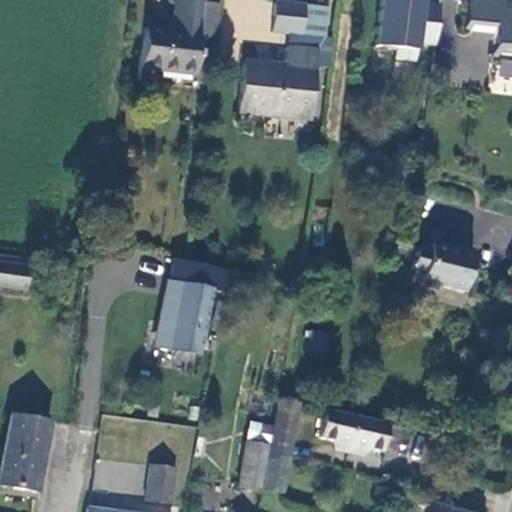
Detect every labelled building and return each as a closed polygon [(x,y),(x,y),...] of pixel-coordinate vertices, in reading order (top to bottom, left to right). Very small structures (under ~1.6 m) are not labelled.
[(440,22),(427,21),(429,0),(380,0),(376,45),(397,47),(396,58),(417,60),(419,44),(438,46),(440,22)] [(511,2),(479,0),(463,0),(462,23),(489,25),(487,53),(511,55),(511,2)] [(132,79),(186,88),(195,34),(198,14),(198,11),(169,7),(162,43),(139,39),(132,79)] [(208,36),(211,16),(198,14),(195,34),(208,36)] [(315,20),(265,14),(261,43),(311,49),(315,20)] [(250,128),(252,118),(302,124),(309,65),(288,62),(286,79),(240,73),(233,127),(250,128)] [(250,128),(300,136),(302,124),(252,118),(250,128)] [(416,255),(423,248),(402,241),(389,284),(405,288),(411,270),(416,255)] [(464,294),(474,251),(460,247),(458,251),(433,244),(431,249),(423,248),(416,255),(411,270),(415,276),(423,278),(421,288),(437,293),(442,289),(464,294)] [(0,267),(0,289),(23,294),(27,273),(0,267)] [(196,358),(209,288),(163,280),(150,350),(196,358)] [(324,354),(327,332),(306,330),(303,352),(324,354)] [(4,402),(0,426),(0,475),(31,480),(42,407),(4,402)] [(247,447),(238,490),(282,498),(297,405),(278,404),(271,448),(247,447)] [(384,425),(321,410),(315,437),(333,442),(356,448),(377,453),(384,425)] [(396,428),(384,425),(377,453),(390,455),(396,428)] [(178,445),(153,441),(145,490),(170,494),(178,445)] [(164,511),(165,508),(86,496),(83,511),(164,511)] [(450,511),(415,502),(412,511),(450,511)]
